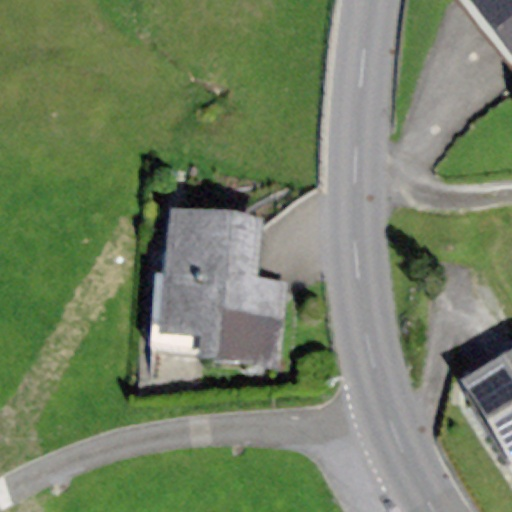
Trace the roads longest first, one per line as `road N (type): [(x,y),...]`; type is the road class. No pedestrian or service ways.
road 1 (tertiary): [(375,0),(361,172),(370,335),(397,425),(441,511)]
road 2 (track): [(0,484),(93,442),(169,423),(397,425)]
road 3 (track): [(361,172),(471,189),(511,187)]
